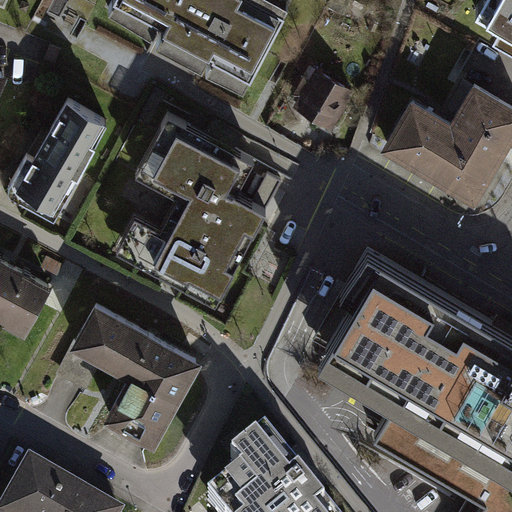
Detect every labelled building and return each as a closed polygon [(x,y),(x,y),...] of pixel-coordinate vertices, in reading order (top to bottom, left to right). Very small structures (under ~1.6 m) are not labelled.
[(117,0),(117,1),(252,69),(283,9),(266,0),(117,0)] [(511,0),(478,0),(475,5),(511,25),(511,0)] [(346,89),(309,69),(287,109),(324,129),(346,89)] [(445,116),(405,94),(377,145),(470,196),(511,120),(511,101),(467,77),(445,116)] [(112,116),(62,88),(9,183),(59,211),(112,116)] [(237,158),(175,125),(154,164),(194,186),(157,254),(219,287),(263,204),(223,182),(237,158)] [(511,511),(511,329),(381,252),(326,345),(355,363),(400,389),(375,431),(484,496),(474,511),(511,511)] [(48,285),(0,260),(0,314),(26,328),(48,285)] [(95,297),(71,339),(130,373),(107,412),(152,438),(199,357),(95,297)] [(323,511),(260,432),(226,459),(235,472),(218,485),(225,494),(208,507),(212,511),(323,511)] [(115,511),(23,458),(0,496),(0,511),(115,511)]
